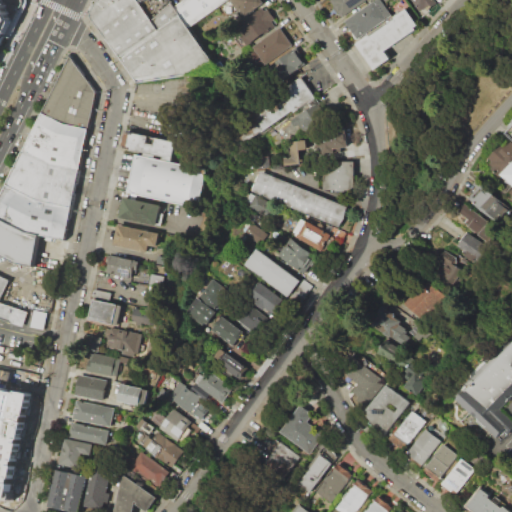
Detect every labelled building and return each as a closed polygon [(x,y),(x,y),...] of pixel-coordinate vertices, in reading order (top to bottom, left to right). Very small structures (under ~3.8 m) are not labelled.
[(0,0),(24,0),(24,2),(22,7),(18,9),(6,33),(0,44),(0,0)] [(134,0),(96,0),(88,16),(89,18),(118,59),(157,32),(150,22),(137,4),(134,0)] [(228,0),(188,29),(173,8),(183,0),(228,0)] [(262,0),(264,2),(231,24),(221,8),(232,0),(262,0)] [(331,0),(343,17),(368,0),(331,0)] [(375,0),(382,0),(393,15),(359,39),(346,21),(375,0)] [(411,0),(432,0),(437,6),(424,16),(411,0)] [(118,59),(135,83),(217,71),(188,29),(173,8),(169,3),(150,22),(157,32),(118,59)] [(266,9),(275,25),(244,44),(234,28),(266,9)] [(356,43),(375,71),(392,59),(387,50),(420,28),(407,9),(395,17),(396,19),(371,36),(369,34),(356,43)] [(283,25),(253,48),(266,64),(295,42),(283,25)] [(295,51),(268,69),(278,84),(305,65),(295,51)] [(70,56),(42,112),(63,125),(89,129),(97,92),(70,56)] [(299,74),(229,120),(245,144),(307,104),(311,109),(319,104),(299,74)] [(305,110),(289,120),(296,131),(312,121),(305,110)] [(25,149),(50,163),(81,169),(89,129),(63,125),(42,112),(25,149)] [(345,149),(318,149),(318,121),(345,120),(345,149)] [(132,133),(150,137),(149,144),(156,145),(158,137),(178,141),(174,160),(165,158),(165,155),(129,147),(132,133)] [(285,157),(286,166),(304,164),(302,150),(308,149),(307,139),(290,141),(292,156),(285,157)] [(483,161),(511,187),(511,152),(500,142),(483,161)] [(25,149),(50,163),(81,169),(72,207),(39,200),(7,184),(25,149)] [(135,153),(207,168),(199,207),(127,192),(135,153)] [(254,161),(274,159),(275,167),(254,169),(254,161)] [(356,160),(356,193),(325,190),(324,161),(356,160)] [(260,171),(349,206),(341,226),(252,190),(260,171)] [(477,178),(511,209),(511,217),(502,229),(469,199),(478,189),(472,184),(477,178)] [(0,198),(7,184),(39,200),(72,207),(66,241),(38,234),(28,232),(0,218),(0,198)] [(249,192),(279,207),(272,220),(243,205),(249,192)] [(124,197),(161,204),(157,225),(120,217),(124,197)] [(470,209),(461,221),(490,244),(500,232),(470,209)] [(0,254),(0,218),(28,232),(38,234),(32,266),(16,263),(0,254)] [(302,218),(293,234),(322,249),(326,238),(339,245),(345,231),(302,218)] [(119,223),(161,232),(158,246),(150,244),(149,251),(115,244),(119,223)] [(454,244),(482,264),(492,249),(464,229),(454,244)] [(431,238),(466,265),(422,321),(398,302),(418,278),(429,286),(446,265),(424,248),(431,238)] [(280,254),(291,239),(317,258),(306,273),(280,254)] [(255,245),(311,285),(298,302),(242,263),(255,245)] [(113,255),(109,271),(135,277),(139,260),(113,255)] [(158,255),(155,265),(167,268),(170,258),(158,255)] [(142,271),(140,283),(162,288),(164,275),(142,271)] [(0,275),(10,280),(0,301),(0,275)] [(262,281),(284,298),(272,313),(250,296),(262,281)] [(188,311),(208,286),(227,301),(207,326),(188,311)] [(95,288),(112,292),(110,300),(93,296),(95,288)] [(94,298),(123,304),(119,325),(90,319),(94,298)] [(0,302),(28,311),(23,326),(0,319),(0,302)] [(385,303),(370,324),(395,342),(410,321),(385,303)] [(240,304),(230,316),(259,339),(269,327),(240,304)] [(132,309),(131,320),(152,324),(154,312),(132,309)] [(34,310),(48,312),(44,330),(31,328),(34,310)] [(223,318),(214,334),(235,346),(244,331),(223,318)] [(111,329),(108,349),(136,354),(139,333),(111,329)] [(84,333),(102,337),(99,351),(81,347),(84,333)] [(451,397),(511,336),(511,393),(493,412),(508,427),(494,440),(451,397)] [(374,353),(410,380),(405,387),(417,396),(434,373),(386,337),(374,353)] [(223,348),(214,358),(239,379),(248,369),(223,348)] [(92,351),(88,369),(116,375),(119,357),(92,351)] [(122,356),(130,358),(129,364),(121,362),(122,356)] [(351,356),(384,381),(364,407),(347,395),(357,383),(340,370),(351,356)] [(209,371),(198,385),(222,403),(233,390),(209,371)] [(146,372),(160,375),(159,381),(145,378),(146,372)] [(79,374),(108,380),(104,400),(75,394),(79,374)] [(182,382),(172,396),(192,411),(203,397),(182,382)] [(387,383),(410,402),(384,437),(367,412),(387,383)] [(121,384),(117,401),(145,407),(149,390),(121,384)] [(197,385),(210,395),(207,400),(194,390),(197,385)] [(162,387),(171,393),(165,402),(156,396),(162,387)] [(0,388),(0,496),(11,499),(25,434),(34,394),(0,388)] [(77,400),(115,408),(111,427),(73,419),(77,400)] [(173,406),(161,423),(182,438),(194,421),(173,406)] [(309,455),(324,434),(307,421),(312,414),(302,406),(281,434),(309,455)] [(413,410),(427,420),(405,449),(391,439),(413,410)] [(70,423),(68,434),(106,442),(108,430),(70,423)] [(157,428),(145,443),(175,466),(187,451),(157,428)] [(426,428),(442,440),(421,468),(406,457),(426,428)] [(66,437),(95,443),(92,454),(83,452),(80,467),(60,463),(66,437)] [(279,441),(299,455),(280,482),(260,469),(279,441)] [(443,444),(458,455),(439,480),(424,470),(443,444)] [(297,483),(309,493),(340,456),(328,446),(297,483)] [(139,449),(128,464),(160,487),(170,473),(139,449)] [(462,458),(476,469),(458,492),(454,489),(452,491),(442,483),(462,458)] [(331,503),(353,474),(338,463),(317,491),(331,503)] [(57,470),(88,476),(80,511),(50,506),(57,470)] [(94,470),(87,508),(105,511),(112,474),(94,470)] [(114,511),(123,473),(157,497),(147,511),(135,502),(133,511),(114,511)] [(358,480),(373,491),(356,511),(341,511),(336,508),(358,480)] [(468,505),(476,511),(511,511),(504,506),(502,509),(488,498),(491,495),(482,488),(468,505)] [(365,511),(390,511),(391,511),(386,507),(390,503),(379,494),(365,511)] [(293,511),(311,511),(301,503),(293,511)]
